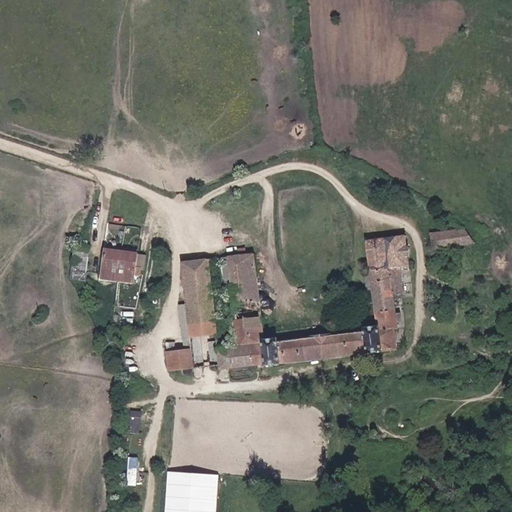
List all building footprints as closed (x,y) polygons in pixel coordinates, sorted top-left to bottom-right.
[(454,249),(487,245),(475,232),(453,235),(454,249)] [(446,251),(454,249),(453,235),(444,236),(446,251)] [(241,349),(221,352),(212,266),(187,269),(196,355),(198,378),(225,375),(225,378),(235,377),(238,387),(263,385),(261,371),(270,370),(271,372),(283,371),(285,368),(370,356),(371,358),(388,356),(389,353),(401,352),(399,334),(405,333),(402,304),(411,303),(408,273),(417,271),(415,239),(376,244),(379,269),(384,314),(385,324),(371,326),(372,333),(283,344),(283,339),(267,341),(256,260),(224,264),(227,296),(235,296),(241,349)] [(148,275),(151,274),(152,260),(112,255),(110,284),(143,288),(143,282),(147,282),(148,275)] [(378,315),(384,314),(379,269),(373,269),(378,315)] [(174,381),(198,378),(196,355),(172,357),(174,381)] [(139,471),(139,457),(132,457),(131,470),(139,471)] [(166,511),(217,511),(220,474),(169,471),(166,511)]
